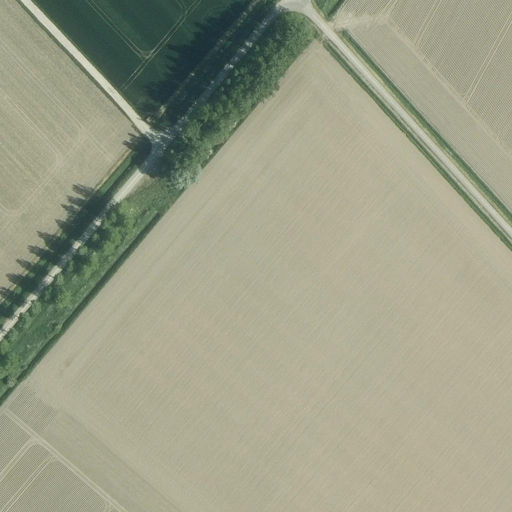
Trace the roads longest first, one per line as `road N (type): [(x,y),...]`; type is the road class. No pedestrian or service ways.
road 1 (unclassified): [(286,0),(0,336)]
road 2 (unclassified): [(511,235),(297,0)]
